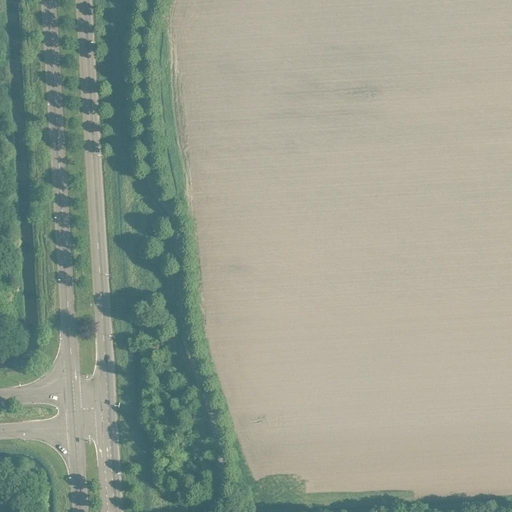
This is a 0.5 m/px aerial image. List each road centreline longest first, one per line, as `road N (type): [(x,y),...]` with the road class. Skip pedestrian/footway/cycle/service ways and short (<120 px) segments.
road 1 (secondary): [(48,0),(69,333)]
road 2 (secondary): [(103,314),(84,0)]
road 3 (secondary): [(103,434),(119,413),(103,314)]
